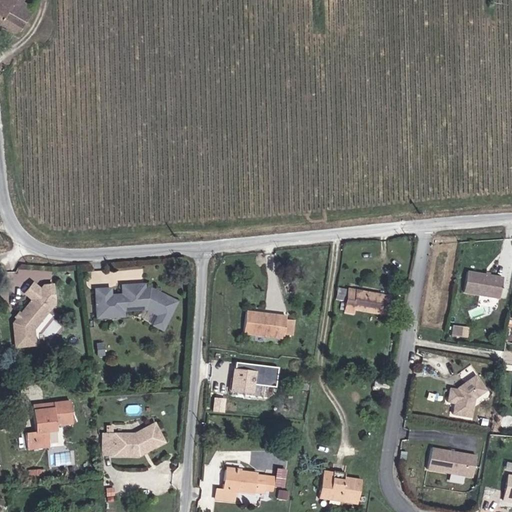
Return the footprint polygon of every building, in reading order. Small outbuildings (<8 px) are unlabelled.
[(26,2),(26,0),(0,0),(0,26),(14,34),(30,5),(26,2)] [(498,300),(502,280),(465,274),(462,294),(498,300)] [(175,299),(152,287),(152,288),(147,286),(142,286),(142,280),(135,281),(135,284),(131,284),(119,284),(119,290),(108,291),(108,284),(92,285),(94,314),(112,313),(112,303),(135,302),(143,306),(155,312),(149,322),(160,327),(175,299)] [(349,290),(336,287),(335,299),(347,301),(349,290)] [(387,315),(389,297),(349,290),(347,301),(345,313),(356,315),(357,309),(387,315)] [(29,327),(41,309),(26,298),(8,322),(11,346),(30,344),(29,327)] [(121,313),(121,306),(143,306),(135,302),(112,303),(112,313),(121,313)] [(238,330),(272,333),(272,326),(273,313),(251,312),(239,311),(238,330)] [(273,313),(272,326),(281,327),(282,314),(273,313)] [(469,336),(470,325),(454,324),(453,334),(469,336)] [(278,385),(280,365),(235,361),(233,391),(265,393),(265,384),(278,385)] [(473,404),(484,395),(473,380),(456,393),(455,395),(448,394),(446,407),(453,408),(451,419),(470,422),(473,404)] [(62,397),(46,399),(46,405),(24,407),(26,431),(17,432),(18,447),(41,444),(39,428),(50,426),(49,420),(65,418),(62,397)] [(46,405),(46,399),(23,401),(24,407),(46,405)] [(146,424),(149,446),(161,439),(151,422),(146,424)] [(137,453),(149,446),(146,424),(131,433),(110,433),(110,453),(137,453)] [(99,453),(110,453),(110,433),(99,433),(99,453)] [(471,482),(474,461),(429,453),(425,474),(471,482)] [(317,496),(359,503),(363,478),(344,474),(345,469),(331,467),(330,472),(321,471),(317,496)] [(260,493),(261,474),(251,474),(251,471),(219,469),(217,490),(209,490),(209,498),(229,501),(229,493),(250,495),(250,493),(260,493)] [(511,503),(511,481),(506,480),(502,505),(510,507),(511,504),(511,503)] [(317,500),(358,508),(359,503),(317,496),(317,500)]
